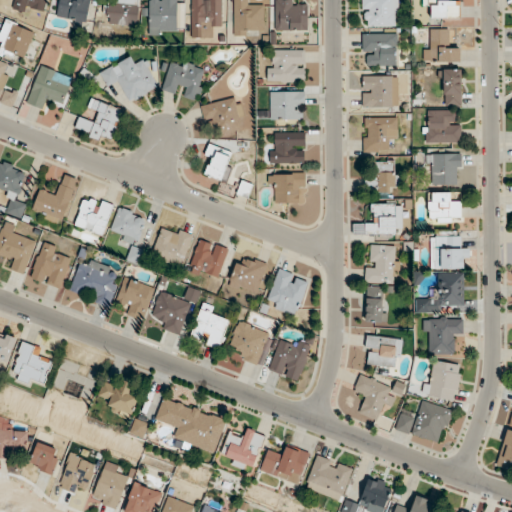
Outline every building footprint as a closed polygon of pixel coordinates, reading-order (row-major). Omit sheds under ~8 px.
[(13,0),(12,6),(44,14),(47,0),(13,0)] [(59,0),(57,17),(86,23),(90,0),(59,0)] [(137,0),(106,0),(107,25),(138,24),(137,0)] [(177,0),(149,0),(149,32),(177,32),(177,0)] [(191,0),(191,30),(221,30),(221,0),(191,0)] [(233,0),(234,35),(264,35),(264,5),(253,5),(252,0),(233,0)] [(308,31),(308,5),(296,5),(295,0),(274,0),(275,31),(308,31)] [(362,0),(363,25),(397,25),(396,0),(362,0)] [(459,18),(459,0),(423,0),(423,6),(431,6),(431,18),(459,18)] [(0,33),(0,49),(23,59),(34,32),(6,19),(0,33)] [(459,62),(459,48),(449,48),(449,28),(425,28),(425,62),(459,62)] [(396,65),(396,33),(363,33),(363,65),(396,65)] [(268,81),(304,81),(304,49),(268,49),(268,81)] [(98,72),(108,90),(119,84),(129,102),(159,86),(145,58),(134,63),(130,55),(98,72)] [(205,68),(171,59),(162,90),(180,94),(180,96),(196,100),(205,68)] [(0,101),(12,106),(17,92),(3,86),(11,64),(0,60),(0,101)] [(49,101),(62,106),(72,76),(40,65),(27,103),(46,110),(49,101)] [(461,104),(461,69),(443,69),(443,104),(461,104)] [(396,106),(396,76),(363,76),(363,106),(396,106)] [(270,119),(304,119),(304,91),(270,91),(270,119)] [(245,128),(238,96),(201,105),(204,122),(214,119),(218,134),(245,128)] [(74,130),(113,142),(124,108),(93,98),(90,108),(96,110),(93,119),(79,115),(74,130)] [(426,142),(460,142),(460,110),(426,110),(426,142)] [(363,151),(387,151),(387,141),(396,141),(396,117),(363,117),(363,151)] [(304,132),(270,132),(270,163),(304,163),(304,132)] [(204,174),(222,181),(233,153),(209,143),(205,155),(210,157),(204,174)] [(461,183),(461,154),(429,154),(429,183),(461,183)] [(17,199),(28,170),(0,160),(0,187),(11,191),(3,212),(21,219),(27,202),(17,199)] [(396,161),(375,161),(375,174),(366,174),(366,192),(396,192),(396,161)] [(268,172),(268,192),(276,192),(276,203),(305,203),(305,172),(268,172)] [(32,210),(43,214),(41,219),(60,227),(79,179),(63,173),(55,194),(40,188),(32,210)] [(451,192),(429,192),(429,222),(462,222),(462,202),(451,202),(451,192)] [(74,226),(103,236),(114,204),(84,194),(74,226)] [(401,234),(401,204),(372,204),(372,224),(352,224),(352,234),(401,234)] [(147,216),(119,206),(108,235),(132,243),(126,260),(140,265),(145,250),(136,247),(147,216)] [(193,235),(163,223),(151,256),(181,267),(193,235)] [(36,240),(1,228),(0,232),(0,253),(12,258),(8,268),(24,274),(36,240)] [(430,232),(431,269),(466,268),(465,248),(459,248),(459,232),(430,232)] [(217,281),(227,248),(198,239),(188,272),(217,281)] [(62,288),(72,261),(61,257),(64,248),(42,241),(30,277),(62,288)] [(366,282),(398,282),(399,245),(366,245),(366,282)] [(235,263),(228,286),(257,295),(267,263),(247,257),(244,266),(235,263)] [(78,265),(69,291),(109,306),(119,281),(109,277),(113,268),(90,259),(87,268),(78,265)] [(274,308),(296,316),(308,279),(278,268),(267,301),(275,304),(274,308)] [(453,312),(453,304),(464,304),(464,272),(436,272),(436,297),(415,298),(415,313),(453,312)] [(155,287),(125,277),(116,300),(126,304),(123,312),(143,319),(155,287)] [(385,322),(385,286),(366,286),(366,322),(385,322)] [(151,317),(161,321),(159,327),(179,334),(191,302),(161,291),(151,317)] [(212,315),(215,306),(202,302),(191,340),(221,348),(229,320),(212,315)] [(453,334),(462,334),(462,318),(423,317),(423,336),(431,337),(431,353),(453,354),(453,334)] [(256,364),(270,333),(239,320),(226,351),(256,364)] [(0,363),(6,365),(17,338),(0,331),(0,363)] [(364,363),(400,367),(402,338),(367,335),(364,363)] [(268,372),(299,382),(311,347),(279,336),(268,372)] [(18,377),(44,386),(51,362),(38,358),(41,348),(22,341),(12,372),(19,374),(18,377)] [(455,402),(463,366),(432,359),(423,395),(455,402)] [(364,395),(358,412),(377,419),(382,406),(393,410),(400,388),(360,374),(354,391),(364,395)] [(103,382),(99,395),(109,398),(106,409),(131,416),(137,395),(130,393),(132,384),(118,380),(116,386),(103,382)] [(173,439),(216,452),(226,416),(162,397),(156,419),(177,426),(173,439)] [(440,445),(453,411),(422,399),(416,416),(402,411),(395,428),(440,445)] [(6,449),(27,450),(28,431),(12,430),(13,419),(0,418),(0,457),(6,457),(6,449)] [(130,432),(144,438),(149,423),(135,418),(130,432)] [(265,434),(245,427),(242,436),(229,431),(222,452),(232,455),(229,463),(253,471),(265,434)] [(496,465),(511,469),(511,430),(506,429),(496,465)] [(50,475),(61,452),(39,441),(28,464),(50,475)] [(267,448),(260,472),(299,485),(309,452),(287,445),(284,454),(267,448)] [(96,462),(70,454),(59,487),(76,493),(79,485),(88,488),(96,462)] [(304,488),(341,500),(353,467),(316,454),(304,488)] [(117,473),(119,467),(106,461),(91,499),(117,509),(130,478),(117,473)] [(388,511),(388,480),(363,480),(363,505),(354,505),(353,511),(354,511),(355,511),(388,511)] [(151,511),(154,511),(162,493),(135,483),(123,511),(145,511),(146,510),(151,511)] [(393,511),(430,511),(434,502),(415,495),(410,508),(397,504),(393,511)] [(192,511),(195,506),(166,497),(162,511),(192,511)]
